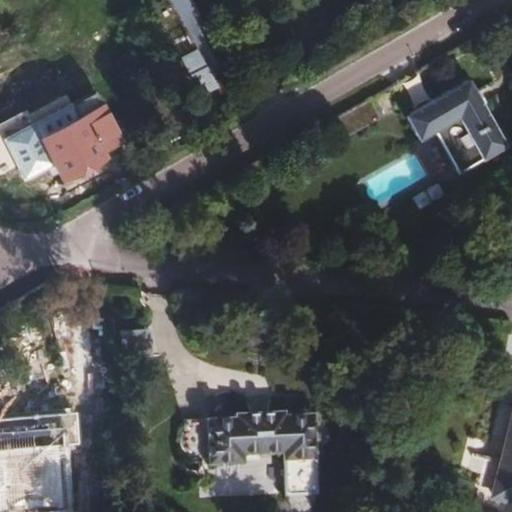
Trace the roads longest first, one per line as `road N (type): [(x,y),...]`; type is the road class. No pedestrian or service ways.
road 1 (residential): [(43,256),(486,0)]
road 2 (residential): [(43,256),(511,302)]
